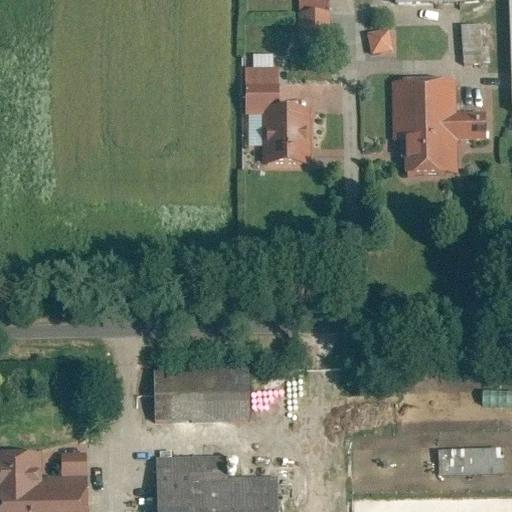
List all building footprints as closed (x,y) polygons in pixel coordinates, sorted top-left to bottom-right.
[(329,0),(298,0),(300,50),(331,49),(329,0)] [(488,65),(486,25),(463,26),(465,66),(488,65)] [(397,53),(395,30),(369,32),(371,55),(397,53)] [(244,115),(278,115),(278,73),(244,73),(244,115)] [(392,146),(403,146),(403,178),(457,178),(456,140),(485,140),(485,116),(456,116),(456,86),(392,86),(392,146)] [(262,139),(261,170),(309,171),(309,115),(278,115),(244,115),(244,138),(262,139)] [(505,450),(438,453),(439,477),(506,474),(505,450)] [(0,496),(4,496),(4,511),(97,511),(97,481),(51,483),(51,455),(0,456),(0,496)] [(94,457),(68,458),(68,478),(95,477),(94,457)] [(231,460),(161,462),(161,511),(284,511),(284,482),(232,483),(231,460)]
